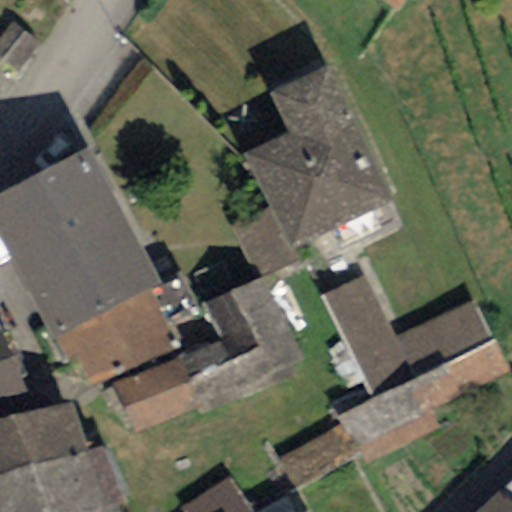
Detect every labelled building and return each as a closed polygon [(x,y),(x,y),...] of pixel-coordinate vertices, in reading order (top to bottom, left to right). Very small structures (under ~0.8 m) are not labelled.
[(368,0),(396,19),(409,0),(368,0)] [(287,259),(391,211),(329,78),(271,105),(290,147),(245,167),(287,259)] [(88,163),(0,209),(0,254),(51,351),(149,304),(159,297),(88,163)] [(222,349),(116,398),(134,446),(307,370),(263,285),(206,310),(222,349)] [(375,400),(495,346),(478,309),(396,346),(369,287),(331,304),(375,400)] [(178,361),(149,304),(51,351),(62,373),(71,369),(88,405),(178,361)] [(0,412),(23,408),(0,352),(0,412)] [(0,432),(0,493),(85,466),(70,413),(0,432)] [(293,464),(307,495),(366,468),(351,437),(293,464)] [(0,511),(118,511),(102,460),(85,466),(0,493),(0,511)] [(511,511),(511,489),(487,511),(511,511)]
